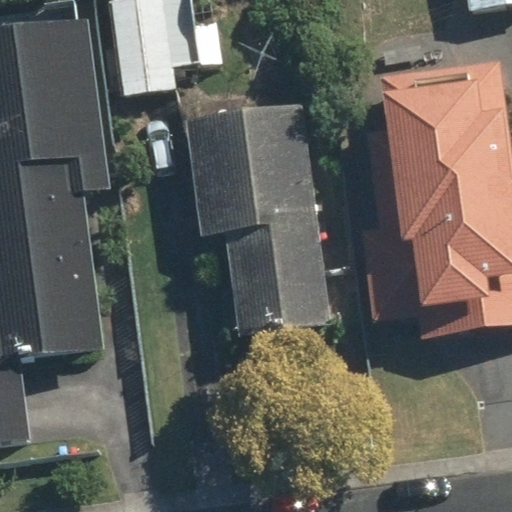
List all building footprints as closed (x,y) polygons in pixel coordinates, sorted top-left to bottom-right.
[(221,33),(200,35),(196,0),(105,0),(117,114),(177,107),(175,80),(204,77),(226,75),(221,33)] [(511,0),(462,0),(466,24),(511,18),(511,0)] [(0,458),(34,455),(25,379),(106,369),(86,214),(113,211),(91,42),(0,53),(0,458)] [(488,304),(511,302),(511,218),(508,219),(503,137),(486,138),(486,128),(502,127),(499,78),(381,85),(384,139),(370,140),(377,244),(361,245),(367,336),(490,329),(488,304)] [(295,118),(183,135),(201,256),(227,253),(242,356),(328,343),(295,118)]
